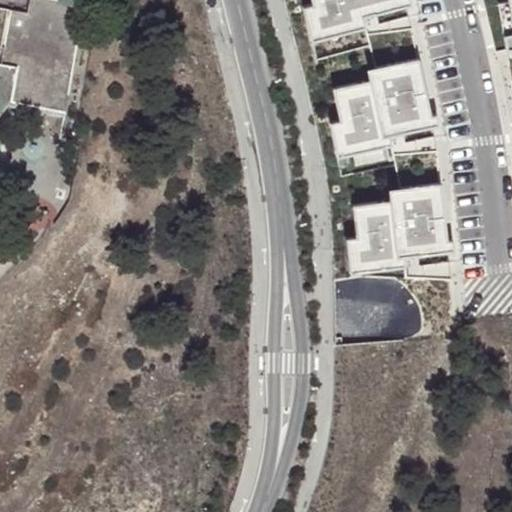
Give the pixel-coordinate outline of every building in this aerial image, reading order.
[(0,184),(1,184),(0,181),(0,155),(8,146),(1,122),(11,108),(68,118),(86,6),(91,7),(92,0),(33,0),(31,14),(0,8),(0,51),(6,52),(5,64),(0,63),(0,184)] [(307,2),(317,36),(369,27),(362,11),(411,0),(410,0),(316,0),(317,1),(307,2)] [(511,0),(498,0),(511,79),(511,0)] [(330,119),(340,154),(388,143),(384,129),(433,117),(416,54),(375,65),(376,75),(331,88),(340,118),(330,119)] [(348,237),(353,272),(409,263),(406,250),(454,248),(444,178),(391,184),(391,197),(358,202),(360,235),(348,237)]
